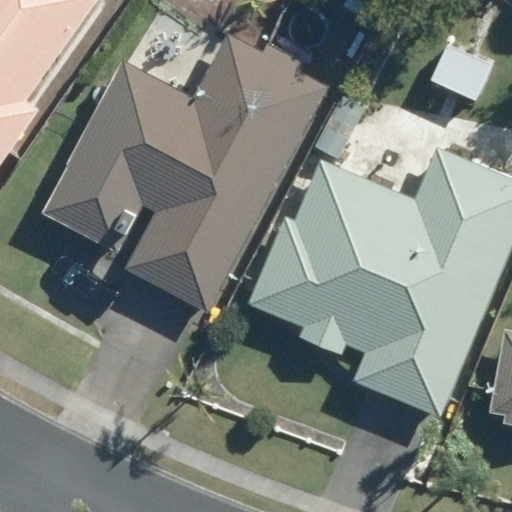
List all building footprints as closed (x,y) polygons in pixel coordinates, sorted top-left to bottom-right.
[(0,0),(0,145),(37,93),(103,0),(0,0)] [(352,0),(350,3),(378,20),(390,0),(352,0)] [(79,162),(54,205),(126,244),(159,185),(164,187),(177,194),(180,196),(143,262),(221,303),(338,83),(273,49),(239,33),(204,96),(164,74),(134,59),(116,93),(79,162)] [(508,65),(459,41),(442,77),(491,100),(508,65)] [(282,217),(246,302),(304,327),(299,337),(338,354),(344,342),(368,352),(355,381),(438,415),(511,242),(511,178),(436,146),(413,198),(320,158),(292,221),(282,217)] [(511,360),(503,404),(511,405),(511,360)]
